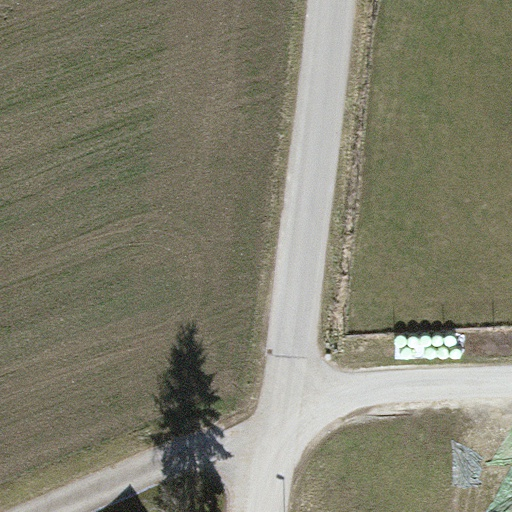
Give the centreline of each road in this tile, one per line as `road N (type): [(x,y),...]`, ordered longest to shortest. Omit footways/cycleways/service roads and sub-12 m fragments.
road 1 (tertiary): [(327,0),(264,511)]
road 2 (track): [(511,379),(436,382),(278,417),(25,511)]
